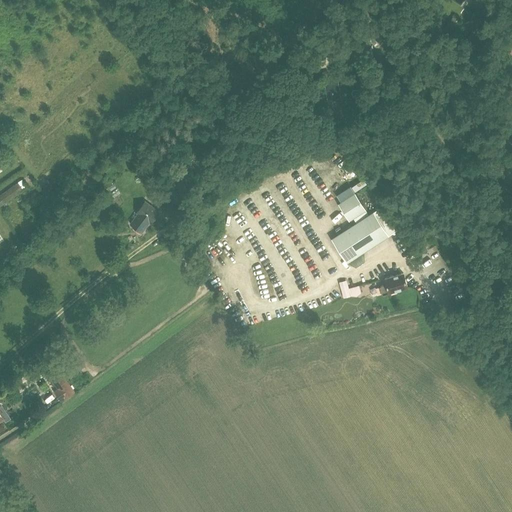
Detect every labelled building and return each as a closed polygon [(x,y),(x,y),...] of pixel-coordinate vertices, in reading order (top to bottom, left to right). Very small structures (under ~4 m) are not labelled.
[(369,38),(377,46),(389,35),(377,22),(371,27),(376,32),(369,38)] [(326,86),(329,102),(340,101),(338,89),(336,89),(335,82),(331,82),(329,71),(321,72),(324,87),(326,86)] [(348,166),(353,161),(346,155),(341,160),(348,166)] [(166,188),(175,202),(190,192),(181,178),(182,177),(178,172),(171,177),(172,179),(165,184),(167,187),(166,188)] [(0,194),(0,207),(24,190),(27,194),(31,191),(27,186),(24,188),(18,182),(0,194)] [(329,196),(335,190),(329,185),(324,190),(329,196)] [(338,203),(350,221),(367,210),(355,192),(338,203)] [(130,224),(143,233),(150,222),(151,223),(159,212),(145,201),(137,212),(138,213),(130,224)] [(332,238),(347,262),(389,235),(374,211),(332,238)] [(409,235),(422,254),(429,249),(411,223),(407,226),(405,223),(406,222),(402,216),(394,222),(405,238),(409,235)] [(262,286),(269,284),(265,264),(258,265),(262,286)] [(381,286),(383,294),(408,287),(404,273),(384,278),(386,285),(381,286)] [(340,282),(344,298),(351,296),(347,280),(340,282)] [(64,358),(76,374),(86,366),(74,350),(64,358)] [(54,391),(61,401),(65,399),(76,392),(59,368),(48,375),(58,389),(54,391)]
